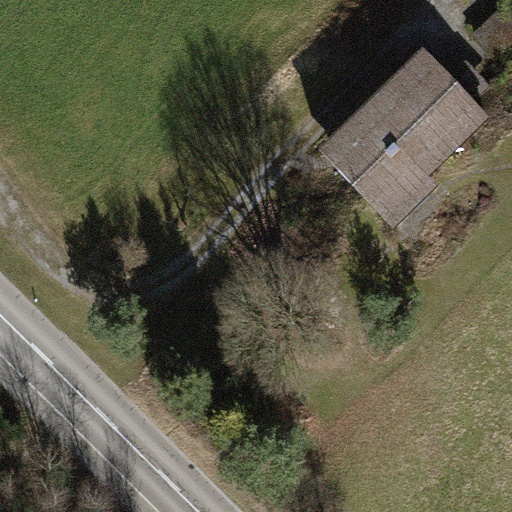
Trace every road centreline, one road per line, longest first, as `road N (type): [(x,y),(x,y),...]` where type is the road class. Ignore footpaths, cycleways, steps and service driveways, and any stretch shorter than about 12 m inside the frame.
road 1 (unknown): [(0,192),(85,283),(110,291),(160,283),(266,194),(383,71)]
road 2 (secondary): [(0,313),(199,511)]
